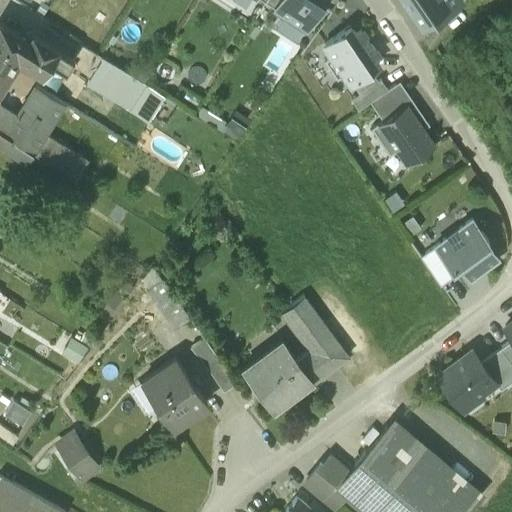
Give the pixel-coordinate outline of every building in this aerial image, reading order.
[(320,0),(278,0),(275,7),(306,26),(320,0)] [(403,0),(421,26),(459,0),(403,0)] [(0,22),(0,60),(12,68),(18,57),(43,72),(51,60),(66,69),(73,56),(33,31),(29,37),(0,22)] [(350,25),(323,43),(331,54),(343,72),(350,83),(352,82),(371,69),(377,65),(373,57),(379,53),(361,27),(355,32),(350,25)] [(343,72),(331,54),(324,58),(336,77),(343,72)] [(163,93),(102,56),(86,82),(148,119),(163,93)] [(0,101),(0,85),(12,68),(0,60),(0,129),(4,132),(13,118),(1,111),(4,105),(0,101)] [(378,79),(371,69),(352,82),(359,92),(378,79)] [(378,79),(359,92),(351,97),(358,108),(369,100),(388,88),(381,77),(378,79)] [(63,100),(35,82),(13,118),(4,132),(11,136),(74,177),(86,157),(44,131),(63,100)] [(388,88),(369,100),(382,119),(407,102),(395,83),(388,88)] [(405,162),(435,142),(407,102),(382,119),(371,127),(389,154),(396,150),(405,162)] [(242,136),(253,112),(235,105),(231,115),(203,103),(197,116),(242,136)] [(4,132),(0,129),(0,145),(4,148),(11,136),(4,132)] [(446,239),(435,246),(436,247),(453,269),(459,264),(470,279),(498,259),(487,244),(489,242),(472,219),(459,229),(458,227),(444,237),(446,239)] [(457,275),(453,269),(436,247),(420,257),(441,287),(457,275)] [(163,278),(147,289),(175,328),(190,317),(163,278)] [(310,351),(334,335),(304,296),(281,313),(310,351)] [(87,345),(70,335),(61,352),(77,362),(87,345)] [(297,360),(312,380),(313,383),(350,358),(334,335),(310,351),(297,360)] [(257,365),(253,360),(243,368),(272,409),(295,392),(312,380),(297,360),(282,339),(269,348),(272,353),(257,365)] [(223,392),(236,384),(205,340),(192,348),(223,392)] [(511,341),(500,349),(511,365),(511,341)] [(511,383),(511,365),(500,349),(481,363),(495,383),(501,392),(511,383)] [(495,383),(481,363),(473,353),(438,378),(464,413),(480,401),(477,397),(495,383)] [(207,403),(176,358),(141,382),(172,428),(207,403)] [(30,409),(13,398),(5,412),(21,422),(30,409)] [(470,511),(476,505),(385,426),(346,470),(332,486),(343,495),(362,511),(470,511)] [(95,465),(75,433),(57,445),(79,476),(95,465)] [(332,486),(346,470),(330,456),(322,465),(320,463),(304,481),(332,506),(343,495),(332,486)] [(0,473),(0,511),(63,511),(65,510),(0,473)] [(313,511),(297,498),(283,511),(313,511)]
